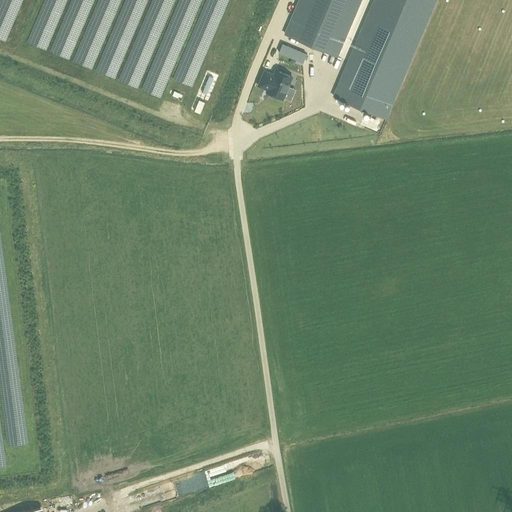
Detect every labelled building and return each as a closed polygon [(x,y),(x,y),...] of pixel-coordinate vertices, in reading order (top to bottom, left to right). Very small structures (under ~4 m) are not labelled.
[(360,0),(299,0),(285,34),(337,56),(360,0)] [(373,0),(333,96),(386,118),(436,0),(373,0)] [(307,54),(282,44),(279,53),(303,63),(307,54)] [(282,99),(283,98),(288,86),(292,76),(276,70),(274,75),(264,71),(258,85),(265,88),(265,87),(268,89),(266,92),(282,99)] [(205,103),(199,100),(194,111),(200,114),(205,103)] [(261,453),(227,462),(230,474),(264,465),(261,453)] [(190,475),(179,478),(182,490),(193,488),(190,475)] [(164,495),(174,492),(172,484),(162,486),(164,495)]
